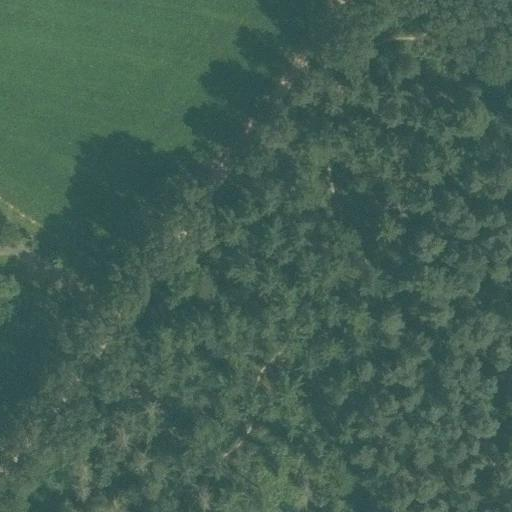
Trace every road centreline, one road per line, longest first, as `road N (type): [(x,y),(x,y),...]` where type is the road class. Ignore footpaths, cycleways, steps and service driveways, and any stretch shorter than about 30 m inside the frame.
road 1 (track): [(19,452),(341,0)]
road 2 (track): [(511,81),(405,0)]
